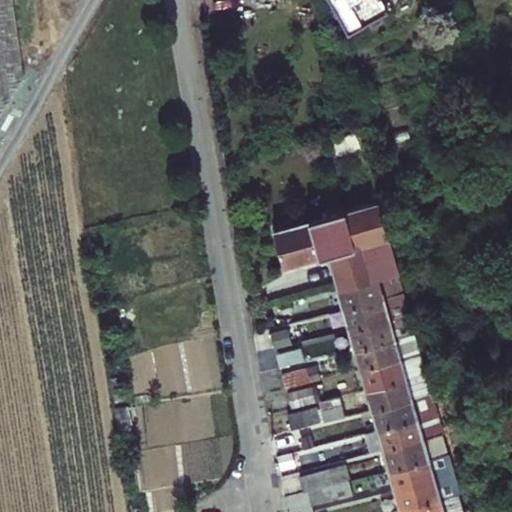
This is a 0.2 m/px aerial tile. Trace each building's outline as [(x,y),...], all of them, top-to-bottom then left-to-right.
[(0,0),(0,102),(16,77),(5,0),(0,0)] [(394,17),(406,11),(399,0),(319,0),(325,25),(330,23),(339,41),(344,39),(350,52),(399,27),(394,17)] [(445,8),(441,0),(425,0),(439,26),(460,16),(453,4),(445,8)] [(347,68),(348,65),(348,64),(346,60),(341,59),(339,61),(338,64),(339,67),(341,69),(345,69),(347,68)] [(391,272),(382,239),(354,134),(328,140),(346,212),(272,230),(278,265),(322,254),(332,288),(391,272)] [(337,307),(397,292),(391,272),(332,288),(337,307)] [(342,327),(402,311),(397,292),(337,307),(342,327)] [(347,346),(407,331),(402,311),(342,327),(347,346)] [(263,348),(294,339),(290,328),(259,336),(263,348)] [(352,366),(412,350),(407,331),(347,346),(352,366)] [(268,367),(298,359),(295,347),(264,354),(268,367)] [(358,388),(418,373),(412,350),(352,366),(358,388)] [(273,386),(303,379),(300,366),(270,373),(273,386)] [(364,407),(423,391),(418,373),(358,388),(364,407)] [(278,408),(309,400),(306,387),(275,395),(278,408)] [(411,419),(430,415),(423,391),(364,407),(370,429),(411,419)] [(282,429),(332,415),(328,401),(278,414),(282,429)] [(375,448),(416,438),(411,419),(370,429),(375,448)] [(380,469),(440,453),(434,433),(416,438),(375,448),(380,469)] [(386,490),(446,475),(440,453),(380,469),(386,490)] [(312,487),(335,481),(331,465),(286,477),(289,493),(294,492),(312,487)] [(391,510),(451,495),(446,475),(386,490),(391,510)] [(298,507),(316,503),(312,487),(294,492),(298,507)] [(455,511),(451,495),(391,510),(391,511),(455,511)]
